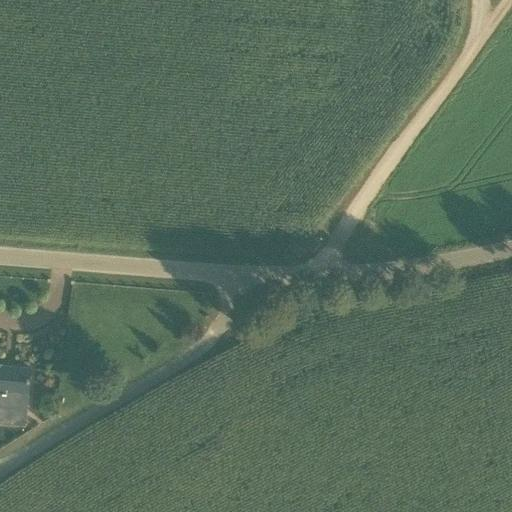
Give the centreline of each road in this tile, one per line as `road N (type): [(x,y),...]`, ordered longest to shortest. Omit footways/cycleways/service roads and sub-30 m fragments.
road 1 (unclassified): [(511,255),(292,286),(0,262)]
road 2 (track): [(327,281),(332,247),(510,0)]
road 3 (track): [(231,286),(223,340),(0,479)]
